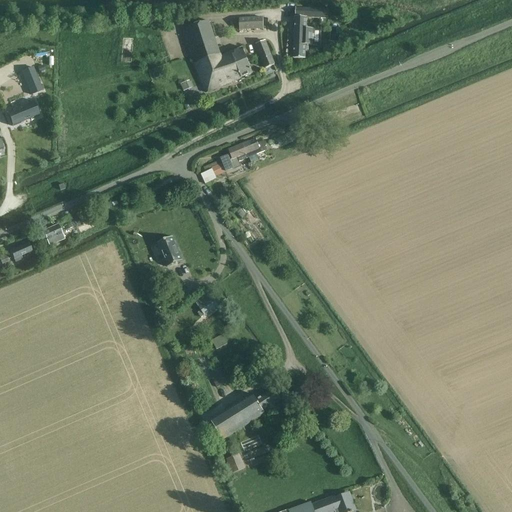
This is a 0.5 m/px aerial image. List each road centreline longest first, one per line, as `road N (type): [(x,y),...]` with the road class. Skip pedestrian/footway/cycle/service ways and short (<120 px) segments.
road 1 (unclassified): [(432,511),(179,160)]
road 2 (unclassified): [(179,160),(511,23)]
road 3 (unclassified): [(0,234),(179,160)]
road 4 (track): [(223,404),(289,361),(251,266)]
